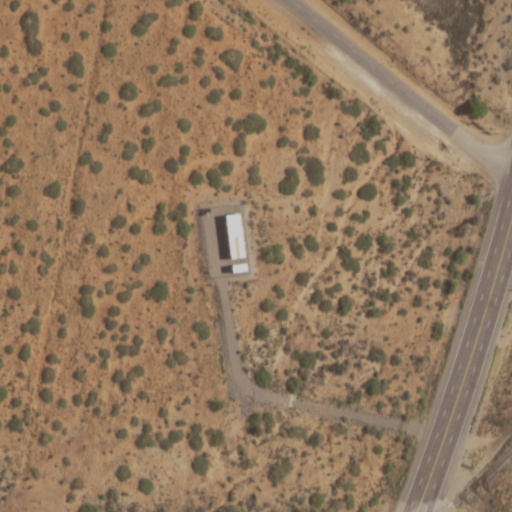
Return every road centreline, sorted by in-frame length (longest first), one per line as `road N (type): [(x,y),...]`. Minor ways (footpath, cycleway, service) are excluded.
road 1 (trunk): [(511,212),(415,511)]
road 2 (residential): [(511,168),(482,153),(290,0)]
